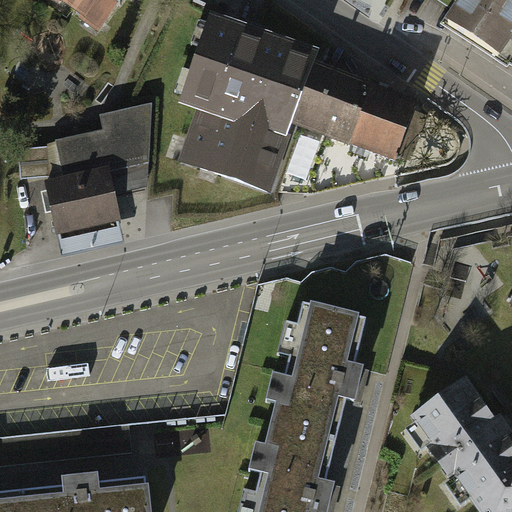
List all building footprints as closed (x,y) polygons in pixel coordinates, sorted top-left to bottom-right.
[(48,0),(61,9),(64,4),(85,18),(82,22),(102,37),(128,0),(132,0),(138,4),(141,0),(48,0)] [(511,0),(450,0),(448,5),(509,41),(511,36),(511,0)] [(268,192),(292,123),(312,67),(276,54),(279,44),(212,20),(183,102),(202,108),(183,162),(268,192)] [(312,67),(292,123),(396,160),(416,104),(312,67)] [(47,186),(57,232),(119,219),(114,196),(149,188),(153,104),(100,116),(103,131),(57,141),(57,146),(49,148),(19,150),(21,180),(51,178),(52,185),(47,186)] [(119,219),(57,232),(61,249),(63,258),(125,245),(123,235),(119,219)] [(280,404),(275,423),(339,438),(348,399),(361,402),(369,367),(357,364),(368,318),(304,303),(299,325),(284,321),(276,354),(291,358),(287,374),(276,371),(269,401),(280,404)] [(474,499),(483,511),(511,473),(511,438),(511,437),(511,425),(504,415),(498,419),(468,379),(415,418),(418,422),(409,428),(425,450),(434,444),(457,476),(448,483),(465,506),(474,499)] [(329,479),(339,438),(275,423),(270,445),(257,442),(250,469),(263,472),(258,493),(245,490),(239,511),(334,511),(342,482),(329,479)] [(131,426),(0,439),(0,469),(134,455),(131,426)] [(511,511),(511,473),(483,511),(511,511)] [(28,496),(29,511),(153,511),(151,484),(105,489),(104,480),(68,483),(68,492),(28,496)] [(29,511),(28,496),(0,498),(0,511),(29,511)]
